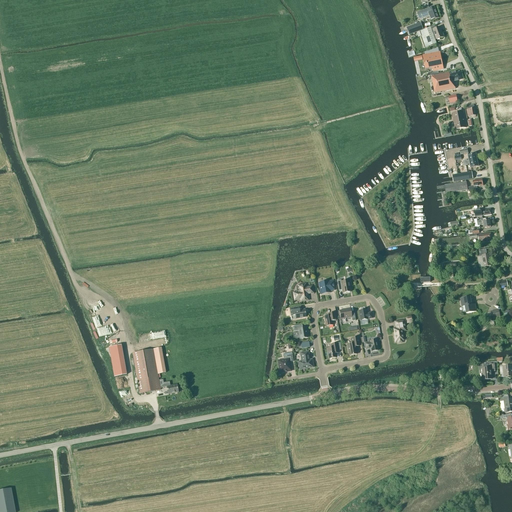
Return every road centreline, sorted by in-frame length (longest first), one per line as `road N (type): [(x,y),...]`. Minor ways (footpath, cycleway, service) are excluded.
road 1 (unclassified): [(0,455),(325,395)]
road 2 (unclassified): [(511,255),(502,240),(479,99),(441,0)]
road 3 (residential): [(320,370),(382,359),(387,351),(380,310),(367,296),(316,305),(319,363)]
road 4 (unclassified): [(511,386),(325,395)]
